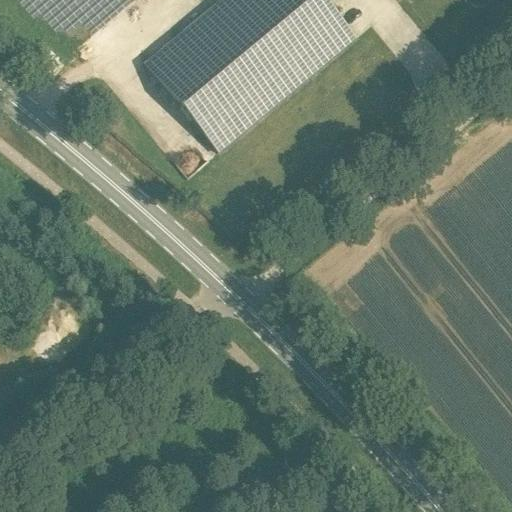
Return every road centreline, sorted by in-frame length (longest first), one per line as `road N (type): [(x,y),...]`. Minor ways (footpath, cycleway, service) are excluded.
road 1 (secondary): [(433,511),(237,301),(136,204),(0,93)]
road 2 (track): [(511,74),(237,301)]
